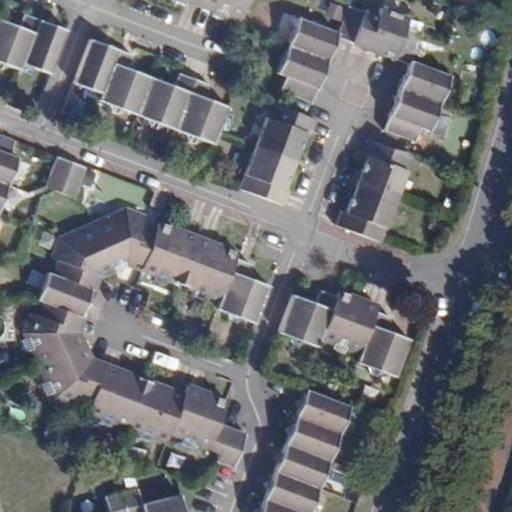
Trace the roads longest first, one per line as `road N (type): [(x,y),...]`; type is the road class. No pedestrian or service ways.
road 1 (residential): [(0,117),(302,235)]
road 2 (residential): [(459,299),(387,511)]
road 3 (residential): [(511,136),(459,299)]
road 4 (residential): [(302,235),(459,299)]
road 5 (residential): [(247,380),(302,235)]
road 6 (residential): [(247,380),(110,330)]
road 7 (residential): [(231,511),(261,430),(247,380)]
